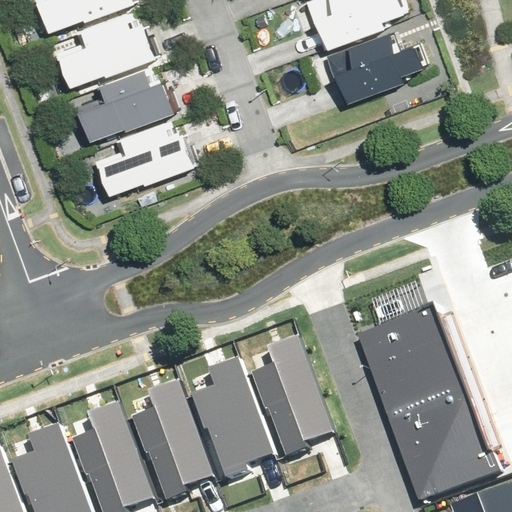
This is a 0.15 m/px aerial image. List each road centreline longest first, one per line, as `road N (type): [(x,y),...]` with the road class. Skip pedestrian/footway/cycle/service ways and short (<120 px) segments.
road 1 (residential): [(311,255),(234,306),(158,315),(58,354)]
road 2 (residential): [(39,303),(158,253),(269,184)]
road 3 (residential): [(269,184),(385,172),(511,122)]
road 4 (residential): [(311,255),(397,488)]
road 5 (residential): [(511,180),(311,255)]
road 6 (residential): [(206,0),(269,184)]
